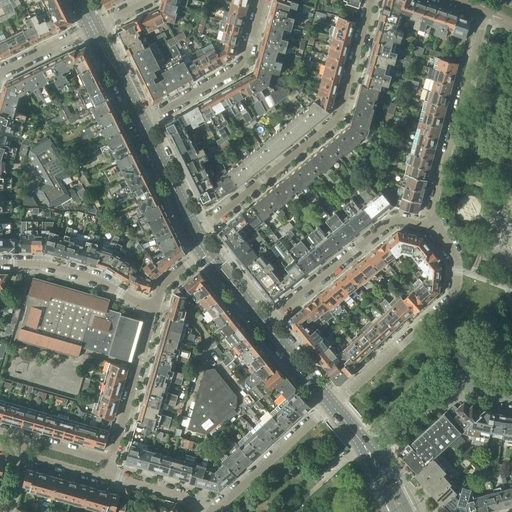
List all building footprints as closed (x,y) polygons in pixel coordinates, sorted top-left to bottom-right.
[(52,19),(47,22),(48,24),(69,13),(62,0),(43,0),(52,19)] [(159,9),(166,23),(168,22),(174,24),(179,5),(178,5),(162,0),(159,9)] [(289,0),(273,0),(272,8),(288,12),(290,6),(297,9),(298,3),(289,0)] [(384,0),(379,19),(397,24),(400,15),(398,15),(399,12),(403,13),(405,7),(384,0)] [(415,0),(384,0),(405,7),(403,13),(408,14),(406,18),(410,20),(410,19),(410,17),(416,0),(415,0)] [(427,4),(416,0),(410,17),(415,19),(413,27),(419,29),(427,4)] [(14,11),(13,8),(10,3),(0,7),(0,17),(5,15),(14,11)] [(231,4),(229,13),(244,17),(247,8),(231,4)] [(437,7),(427,4),(419,29),(424,30),(426,23),(431,25),(437,7)] [(448,11),(437,7),(431,25),(436,26),(434,34),(439,36),(448,11)] [(272,8),(269,18),(293,25),(294,18),(287,16),(288,12),(272,8)] [(159,9),(150,13),(159,32),(163,30),(161,26),(167,24),(166,23),(159,9)] [(458,14),(448,11),(439,36),(445,37),(447,30),(452,32),(451,35),(458,14)] [(30,15),(42,39),(53,34),(48,24),(47,22),(45,18),(39,21),(35,12),(30,15)] [(316,12),(313,21),(319,23),(324,24),(326,15),(326,14),(325,14),(316,12)] [(48,24),(53,34),(72,25),(73,22),(69,13),(48,24)] [(141,17),(147,29),(149,33),(154,30),(156,34),(159,32),(150,13),(141,17)] [(229,13),(226,23),(242,27),(244,17),(229,13)] [(471,19),(458,14),(451,35),(456,36),(457,34),(466,37),(471,19)] [(23,28),(30,45),(42,39),(30,15),(24,17),(28,26),(23,28)] [(199,24),(205,26),(207,16),(202,15),(199,24)] [(338,16),(335,27),(351,31),(354,22),(338,16)] [(118,31),(122,40),(147,29),(141,17),(119,28),(118,31)] [(269,18),(266,30),(282,34),(284,28),(291,30),(293,25),(269,18)] [(379,19),(376,31),(401,38),(403,32),(395,29),(397,24),(379,19)] [(219,31),(224,33),(239,37),(242,27),(226,23),(221,22),(219,31)] [(329,35),(333,36),(349,41),(351,31),(335,27),(332,26),(331,28),(329,29),(329,31),(330,33),(329,35)] [(15,34),(22,49),(30,45),(23,28),(22,29),(23,30),(15,34)] [(122,40),(130,56),(149,46),(145,38),(150,35),(149,33),(147,29),(122,40)] [(266,30),(263,41),(287,46),(288,40),(281,38),(282,34),(266,30)] [(376,31),(373,41),(396,47),(397,42),(400,43),(401,38),(376,31)] [(173,38),(176,43),(185,38),(182,33),(173,38)] [(221,42),(223,42),(236,46),(239,37),(224,33),(221,42)] [(6,39),(13,53),(22,49),(15,34),(6,39)] [(163,39),(161,35),(152,39),(154,43),(163,39)] [(333,36),(330,46),(346,51),(349,41),(333,36)] [(142,80),(170,67),(184,60),(177,49),(174,45),(170,48),(164,38),(163,39),(154,43),(149,46),(130,56),(142,80)] [(0,49),(4,58),(13,53),(6,39),(0,41),(0,49)] [(263,41),(260,51),(276,56),(278,50),(285,52),(287,46),(263,41)] [(374,48),(372,53),(396,59),(399,48),(396,47),(373,41),(372,45),(374,48)] [(217,46),(214,48),(222,64),(233,57),(236,46),(223,42),(222,46),(219,48),(217,46)] [(203,51),(204,54),(213,69),(222,64),(214,48),(212,45),(203,51)] [(74,71),(77,70),(84,66),(81,60),(90,56),(85,47),(83,46),(62,56),(70,72),(71,73),(74,71)] [(330,46),(328,56),(343,60),(346,51),(330,46)] [(260,51),(257,62),(281,69),(282,62),(275,60),(276,56),(260,51)] [(368,62),(368,64),(390,69),(392,63),(394,64),(396,59),(372,53),(372,56),(369,57),(368,61),(369,62),(368,62)] [(204,54),(195,59),(204,74),(213,69),(204,54)] [(65,74),(70,72),(62,56),(52,61),(64,86),(69,83),(68,80),(65,74)] [(79,76),(84,85),(93,80),(100,77),(90,56),(81,60),(84,66),(77,70),(79,76)] [(328,56),(325,65),(341,70),(343,60),(328,56)] [(189,57),(184,60),(186,65),(185,65),(194,80),(204,74),(195,59),(191,61),(189,57)] [(433,65),(432,68),(454,75),(456,70),(457,69),(458,66),(457,65),(457,64),(439,58),(437,58),(435,57),(433,65)] [(170,67),(173,73),(181,87),(194,80),(185,65),(186,65),(184,60),(170,67)] [(59,88),(64,86),(52,61),(41,66),(49,82),(54,79),(59,88)] [(257,62),(254,73),(268,86),(269,84),(272,72),(279,74),(281,69),(257,62)] [(368,70),(366,75),(390,81),(391,75),(389,74),(390,69),(368,64),(369,64),(367,64),(366,67),(368,70)] [(325,65),(322,75),(338,79),(341,70),(325,65)] [(44,84),(49,82),(41,66),(31,71),(44,97),(47,102),(52,100),(44,84)] [(142,80),(145,88),(159,80),(173,73),(170,67),(142,80)] [(426,78),(430,79),(452,86),(453,80),(454,80),(455,76),(454,75),(432,68),(429,68),(426,78)] [(31,71),(21,76),(29,92),(34,89),(39,100),(44,97),(31,71)] [(298,73),(292,71),(290,71),(289,77),(296,79),(298,73)] [(159,80),(145,88),(153,103),(176,90),(181,87),(173,73),(159,80)] [(254,73),(246,77),(265,112),(273,106),(287,96),(275,92),(268,86),(254,73)] [(321,80),(320,85),(336,89),(338,79),(322,75),(321,80)] [(363,80),(361,85),(379,90),(385,91),(386,86),(388,86),(390,81),(366,75),(365,78),(363,80)] [(12,80),(5,84),(19,97),(19,96),(29,92),(21,76),(12,80)] [(93,80),(84,85),(86,89),(80,92),(78,94),(80,99),(83,98),(105,88),(102,80),(100,77),(93,80)] [(241,80),(237,83),(245,97),(249,94),(254,102),(255,106),(256,105),(259,111),(259,110),(262,114),(264,113),(265,112),(246,77),(241,80)] [(304,81),(298,79),(297,83),(295,82),(294,88),(302,90),(304,81)] [(428,86),(427,90),(449,96),(450,91),(451,90),(452,87),(451,86),(452,86),(430,79),(428,86)] [(237,83),(227,88),(242,115),(246,123),(252,120),(240,100),(245,97),(237,83)] [(5,84),(0,100),(0,102),(16,107),(19,97),(5,84)] [(275,92),(287,96),(288,95),(290,90),(269,84),(268,86),(275,92)] [(320,85),(317,94),(333,99),(336,89),(320,85)] [(361,85),(358,99),(373,103),(374,99),(377,98),(378,91),(379,90),(361,85)] [(105,88),(83,98),(80,99),(83,104),(85,109),(96,104),(109,98),(110,98),(105,88)] [(227,88),(217,94),(225,108),(230,105),(236,118),(242,115),(227,88)] [(288,95),(287,96),(289,100),(299,93),(296,89),(288,95)] [(427,90),(424,101),(446,107),(447,101),(448,101),(449,98),(448,97),(449,96),(427,90)] [(217,94),(207,100),(226,133),(229,138),(233,135),(227,125),(228,124),(221,110),(225,108),(217,94)] [(315,100),(315,101),(330,112),(333,99),(317,94),(316,99),(315,100)] [(93,112),(96,117),(114,108),(113,108),(114,106),(112,103),(111,103),(109,98),(96,104),(85,109),(71,116),(67,118),(69,123),(85,116),(90,114),(90,113),(93,112)] [(358,99),(354,113),(371,118),(373,110),(372,107),(373,103),(358,99)] [(207,100),(198,105),(205,119),(210,116),(218,130),(219,129),(222,135),(226,133),(207,100)] [(308,108),(306,110),(316,123),(330,112),(315,101),(309,105),(308,108)] [(422,107),(421,111),(425,112),(443,117),(445,112),(446,111),(446,108),(446,107),(424,101),(422,107)] [(0,102),(0,113),(13,117),(13,118),(23,121),(25,121),(27,115),(15,112),(16,107),(0,102)] [(389,104),(387,114),(393,115),(395,105),(396,104),(390,102),(389,104)] [(198,105),(182,114),(187,123),(191,122),(193,127),(206,121),(205,119),(198,105)] [(61,108),(62,109),(67,118),(71,116),(66,106),(65,106),(61,108)] [(273,106),(265,112),(264,113),(267,117),(276,110),(273,106)] [(84,129),(87,135),(119,119),(116,114),(117,113),(116,110),(114,110),(114,108),(96,117),(99,123),(84,129)] [(60,116),(56,118),(58,123),(67,118),(62,109),(57,112),(58,113),(60,116)] [(300,113),(293,118),(305,132),(316,123),(306,110),(302,113),(300,113)] [(425,112),(421,111),(419,118),(419,121),(422,122),(440,127),(442,122),(443,122),(443,119),(443,118),(443,117),(425,112)] [(21,126),(23,121),(13,118),(13,117),(0,113),(0,125),(22,132),(23,126),(21,126)] [(354,113),(351,126),(370,135),(372,129),(369,128),(371,118),(354,113)] [(164,126),(168,135),(175,132),(178,137),(187,132),(184,125),(187,123),(182,114),(165,124),(164,126)] [(46,127),(48,128),(50,127),(58,123),(56,118),(47,122),(46,127)] [(286,125),(283,128),(294,141),(305,132),(293,118),(286,123),(286,125)] [(119,119),(87,135),(80,138),(82,143),(104,133),(106,138),(124,129),(123,128),(124,127),(123,124),(121,124),(119,119)] [(416,128),(416,132),(419,133),(437,138),(439,133),(440,133),(441,130),(440,129),(440,127),(422,122),(419,121),(416,128)] [(240,129),(243,133),(253,126),(250,123),(240,129)] [(0,125),(0,137),(11,141),(13,135),(20,137),(22,132),(0,125)] [(351,126),(341,133),(352,147),(358,143),(361,146),(370,139),(369,138),(370,135),(351,126)] [(277,130),(271,136),(283,150),(294,141),(283,128),(280,131),(277,130)] [(93,158),(97,156),(129,140),(127,135),(127,134),(126,131),(124,131),(124,129),(106,138),(109,143),(94,150),(95,151),(91,152),(93,158)] [(168,135),(177,153),(194,145),(191,140),(196,138),(194,133),(189,136),(187,132),(178,137),(175,132),(168,135)] [(414,139),(413,142),(417,143),(435,149),(436,144),(437,143),(438,140),(437,139),(437,138),(419,133),(416,132),(415,132),(413,138),(414,139)] [(341,133),(329,143),(339,156),(342,153),(345,154),(352,147),(341,133)] [(264,143),(261,146),(271,159),(283,150),(271,136),(264,141),(264,143)] [(0,137),(0,149),(15,154),(17,148),(10,146),(11,141),(0,137)] [(33,155),(41,168),(61,157),(50,139),(48,140),(47,137),(31,146),(32,149),(31,150),(33,154),(33,155)] [(114,154),(116,159),(134,151),(134,149),(134,148),(133,145),(131,145),(129,140),(97,156),(99,161),(114,154)] [(217,147),(220,151),(230,144),(227,140),(217,147)] [(384,152),(386,142),(380,140),(377,150),(384,152)] [(411,150),(410,153),(414,154),(432,160),(433,154),(434,154),(435,151),(434,150),(435,149),(417,143),(413,142),(411,150)] [(329,143),(318,152),(330,166),(336,161),(336,158),(339,156),(329,143)] [(29,146),(23,144),(20,154),(25,156),(29,146)] [(177,153),(182,164),(209,151),(208,149),(206,146),(196,151),(194,145),(177,153)] [(255,148),(249,154),(260,168),(271,159),(261,146),(257,149),(255,148)] [(182,164),(188,175),(204,167),(202,162),(212,157),(210,153),(213,152),(211,148),(208,149),(209,151),(182,164)] [(0,149),(0,160),(1,161),(3,155),(14,159),(15,154),(0,149)] [(104,171),(107,177),(139,161),(137,156),(138,155),(136,152),(135,151),(134,151),(116,159),(119,165),(104,171)] [(318,152),(307,161),(317,174),(320,172),(322,172),(330,166),(318,152)] [(414,154),(410,153),(408,153),(405,163),(407,164),(429,170),(430,165),(431,164),(432,161),(431,160),(432,160),(414,154)] [(242,161),(239,164),(249,177),(260,168),(249,154),(242,159),(242,161)] [(373,163),(371,165),(378,167),(382,168),(385,158),(389,159),(390,155),(384,154),(383,158),(380,157),(373,163)] [(368,156),(362,162),(367,167),(373,162),(368,156)] [(49,182),(51,185),(51,186),(60,180),(71,174),(61,157),(41,168),(49,182)] [(124,175),(126,180),(144,172),(144,170),(144,169),(143,166),(141,165),(139,161),(107,177),(110,182),(124,175)] [(317,174),(307,161),(296,170),(307,184),(313,179),(313,177),(317,174)] [(226,172),(227,172),(237,186),(249,177),(239,164),(236,167),(233,166),(226,172)] [(407,164),(404,175),(426,181),(427,175),(428,175),(429,172),(428,171),(429,170),(407,164)] [(378,167),(371,165),(363,171),(367,176),(376,169),(376,168),(378,167)] [(188,175),(197,194),(204,191),(202,186),(211,181),(209,176),(214,174),(211,169),(207,172),(204,167),(188,175)] [(302,188),(307,184),(296,170),(288,176),(284,179),(284,180),(294,192),(295,191),(298,196),(303,192),(301,189),(302,188)] [(82,171),(75,174),(78,178),(79,179),(84,188),(90,185),(84,174),(82,171)] [(109,188),(114,199),(149,182),(147,177),(148,176),(146,173),(145,172),(144,172),(126,180),(129,185),(121,189),(119,184),(109,188)] [(219,185),(218,186),(222,195),(231,190),(237,186),(227,172),(215,178),(219,185)] [(400,179),(399,184),(423,191),(424,186),(426,185),(426,183),(426,182),(426,181),(404,175),(402,180),(400,179)] [(284,179),(274,188),(285,202),(291,197),(292,194),(294,192),(284,180),(284,179)] [(51,186),(51,185),(40,191),(40,192),(37,194),(41,201),(44,199),(49,206),(52,204),(54,208),(76,195),(74,190),(70,189),(67,191),(60,180),(51,186)] [(204,191),(197,194),(201,203),(204,204),(222,195),(218,186),(214,187),(211,181),(202,186),(204,191)] [(134,196),(137,201),(155,193),(154,191),(155,190),(153,187),(152,186),(149,182),(114,199),(116,204),(134,196)] [(397,195),(399,195),(420,202),(421,200),(422,200),(423,197),(422,196),(423,191),(399,184),(398,189),(397,195)] [(370,185),(365,189),(384,212),(392,205),(387,199),(382,193),(378,196),(370,185)] [(274,188),(262,197),(273,209),(276,207),(278,207),(285,202),(274,188)] [(333,194),(329,189),(325,193),(329,198),(333,194)] [(368,204),(365,207),(375,219),(384,212),(365,189),(360,193),(368,204)] [(127,218),(143,211),(161,202),(157,194),(155,193),(137,201),(139,206),(125,213),(127,218)] [(24,195),(23,205),(38,206),(32,196),(24,195)] [(420,202),(399,195),(398,199),(396,206),(418,213),(419,208),(420,202)] [(262,197),(252,205),(263,219),(269,214),(270,212),(273,209),(262,197)] [(353,199),(347,203),(366,226),(375,219),(365,207),(361,210),(353,199)] [(88,212),(94,214),(95,214),(97,210),(92,202),(91,202),(86,205),(87,206),(86,207),(88,212)] [(138,219),(140,225),(166,213),(161,202),(143,211),(146,215),(138,219)] [(351,218),(347,221),(358,233),(366,226),(347,203),(343,207),(351,218)] [(312,204),(308,207),(312,212),(316,209),(312,204)] [(242,213),(248,221),(252,225),(253,227),(257,231),(266,224),(263,219),(252,205),(242,213)] [(325,209),(322,205),(316,210),(319,214),(325,209)] [(312,212),(308,207),(303,211),(307,216),(312,212)] [(151,227),(153,231),(171,223),(166,213),(140,225),(143,231),(151,227)] [(216,234),(223,241),(237,230),(243,225),(248,221),(242,213),(236,218),(226,226),(216,234)] [(336,213),(330,217),(349,240),(358,233),(347,221),(344,223),(336,213)] [(103,224),(106,223),(103,220),(100,215),(98,223),(103,224)] [(334,232),(330,235),(340,247),(349,240),(330,217),(325,221),(334,232)] [(252,225),(248,221),(243,225),(246,229),(252,225)] [(290,221),(285,225),(289,230),(294,227),(290,221)] [(20,251),(32,251),(32,222),(27,222),(26,234),(20,233),(20,239),(20,251)] [(32,251),(42,251),(42,234),(37,234),(37,222),(32,222),(32,251)] [(45,251),(52,253),(58,235),(49,232),(49,222),(43,222),(42,234),(42,251),(45,251)] [(149,239),(152,245),(176,233),(171,223),(153,231),(156,236),(149,239)] [(285,225),(274,234),(279,240),(283,236),(286,234),(285,233),(289,230),(285,225)] [(318,226),(314,230),(333,253),(340,247),(330,235),(327,237),(318,226)] [(52,253),(64,257),(72,229),(67,227),(64,238),(59,237),(59,235),(58,235),(52,253)] [(64,257),(75,260),(82,234),(77,233),(77,230),(72,229),(64,257)] [(223,241),(230,251),(244,239),(237,230),(223,241)] [(287,233),(291,238),(293,241),(297,238),(294,235),(290,230),(287,233)] [(317,246),(314,248),(323,261),(333,253),(314,230),(308,235),(317,246)] [(263,239),(265,241),(272,249),(281,242),(279,240),(274,234),(272,231),(263,239)] [(398,232),(385,242),(396,256),(402,252),(405,252),(410,235),(398,232)] [(75,260),(86,263),(94,235),(89,233),(88,236),(82,234),(75,260)] [(162,248),(163,252),(181,244),(176,233),(152,245),(155,251),(162,248)] [(96,266),(97,266),(104,238),(94,235),(86,263),(96,266)] [(411,254),(418,262),(432,251),(422,239),(410,235),(405,252),(411,254)] [(106,269),(117,243),(118,241),(119,238),(114,237),(112,241),(111,241),(112,239),(105,237),(104,238),(97,266),(106,269)] [(301,240),(307,248),(311,245),(305,237),(301,240)] [(0,250),(20,251),(20,239),(0,238),(0,250)] [(230,251),(237,259),(251,248),(244,239),(230,251)] [(301,240),(296,244),(315,268),(323,261),(314,248),(310,251),(307,248),(301,240)] [(287,269),(289,272),(297,282),(307,274),(293,257),(290,254),(282,244),(281,242),(272,249),(281,262),(284,265),(287,269)] [(385,242),(376,249),(391,266),(396,261),(394,258),(396,256),(385,242)] [(106,269),(114,274),(123,258),(124,256),(119,253),(122,245),(117,243),(106,269)] [(159,254),(152,258),(162,271),(185,252),(181,244),(163,252),(159,254)] [(296,255),(293,257),(307,274),(315,268),(296,244),(291,248),(296,255)] [(240,264),(244,268),(260,255),(258,256),(251,248),(237,259),(240,264)] [(376,249),(367,257),(378,271),(382,268),(385,271),(391,266),(376,249)] [(418,262),(425,271),(436,261),(438,259),(432,251),(418,262)] [(144,260),(140,269),(143,273),(146,271),(153,279),(162,271),(152,258),(148,254),(147,254),(145,256),(143,259),(144,260)] [(244,268),(256,282),(264,275),(260,269),(267,263),(260,255),(244,268)] [(367,257),(357,265),(371,282),(377,277),(374,274),(378,271),(367,257)] [(123,279),(132,285),(138,275),(135,272),(138,267),(123,258),(114,274),(123,279)] [(256,282),(263,291),(279,278),(271,269),(274,267),(269,261),(267,263),(260,269),(264,275),(256,282)] [(406,261),(403,264),(408,270),(412,267),(406,261)] [(429,273),(428,278),(440,279),(441,275),(440,274),(440,266),(436,261),(425,271),(427,273),(429,273)] [(408,270),(403,264),(399,266),(404,273),(408,270)] [(357,265),(347,273),(358,287),(363,283),(365,286),(371,282),(357,265)] [(138,275),(132,285),(147,294),(149,293),(153,279),(146,271),(143,273),(140,269),(138,267),(135,272),(138,275)] [(189,280),(197,289),(207,281),(199,272),(189,280)] [(279,278),(263,291),(270,301),(274,301),(297,282),(289,272),(283,276),(285,277),(281,281),(279,278)] [(347,273),(337,281),(351,298),(357,293),(355,290),(358,287),(347,273)] [(0,274),(0,287),(3,288),(5,289),(8,279),(14,280),(15,276),(7,275),(0,274)] [(389,277),(385,280),(389,285),(393,282),(389,277)] [(141,321),(120,315),(120,316),(113,314),(114,311),(107,309),(110,300),(33,278),(32,281),(28,294),(30,295),(29,300),(30,301),(29,306),(27,305),(17,340),(78,358),(79,354),(82,345),(109,353),(109,354),(129,360),(141,321)] [(427,278),(422,282),(434,295),(438,291),(439,284),(440,283),(440,279),(428,278),(427,278)] [(410,288),(411,289),(424,304),(430,299),(431,299),(434,297),(435,296),(434,295),(422,282),(419,279),(414,284),(412,285),(411,283),(407,286),(410,288)] [(184,298),(193,292),(197,289),(189,280),(180,287),(185,295),(184,298)] [(389,285),(385,280),(380,284),(384,289),(389,285)] [(192,297),(197,303),(214,290),(213,289),(213,287),(212,285),(210,285),(207,281),(197,289),(193,292),(195,294),(192,297)] [(337,281),(328,288),(329,290),(339,303),(343,299),(346,302),(351,298),(337,281)] [(184,299),(184,298),(185,295),(180,287),(174,292),(169,308),(182,311),(183,308),(185,300),(184,300),(184,299)] [(339,303),(329,290),(328,288),(323,292),(318,296),(332,313),(338,309),(341,306),(339,303)] [(424,304),(411,289),(406,294),(407,296),(403,299),(415,313),(416,312),(417,312),(419,310),(419,309),(424,304)] [(204,306),(207,309),(220,298),(218,295),(218,293),(216,290),(214,291),(214,290),(197,303),(201,308),(204,306)] [(368,291),(365,294),(370,300),(373,298),(368,291)] [(370,300),(365,294),(361,296),(366,303),(370,300)] [(318,296),(311,301),(327,321),(334,315),(332,313),(318,296)] [(395,300),(390,304),(403,320),(408,316),(409,317),(410,317),(411,317),(411,316),(415,313),(403,299),(401,297),(396,301),(395,300)] [(224,302),(220,298),(207,309),(209,311),(209,312),(206,315),(211,320),(228,307),(227,306),(227,304),(226,302),(224,302)] [(386,311),(381,315),(393,328),(395,327),(396,327),(398,326),(398,324),(403,320),(390,304),(385,299),(380,303),(385,309),(386,311)] [(311,301),(304,308),(313,319),(314,320),(318,317),(326,327),(329,324),(327,321),(311,301)] [(218,323),(221,327),(235,316),(232,312),(232,310),(230,308),(228,308),(228,307),(211,320),(215,326),(218,323)] [(186,312),(182,311),(169,308),(167,316),(184,321),(184,320),(186,312)] [(288,323),(292,328),(300,322),(303,326),(313,319),(304,308),(288,320),(288,323)] [(380,314),(371,322),(384,337),(390,332),(391,332),(393,330),(393,329),(393,328),(381,315),(380,314)] [(220,332),(225,337),(242,323),(239,320),(238,321),(237,319),(238,318),(236,315),(235,316),(221,327),(223,329),(220,332)] [(11,323),(11,324),(15,325),(15,324),(16,324),(18,319),(13,317),(13,318),(6,316),(4,321),(11,323)] [(183,326),(184,321),(167,316),(166,321),(167,323),(165,327),(190,334),(191,329),(183,326)] [(292,328),(303,341),(314,331),(311,328),(309,329),(306,326),(305,327),(303,326),(300,322),(292,328)] [(367,328),(363,332),(375,346),(376,345),(377,345),(379,343),(379,342),(384,337),(371,322),(366,327),(367,328)] [(231,346),(234,344),(248,333),(246,329),(246,328),(244,325),(242,325),(242,324),(242,323),(225,337),(224,338),(231,346)] [(6,327),(4,332),(10,334),(12,335),(14,329),(15,325),(11,324),(10,327),(6,327)] [(341,328),(338,324),(332,328),(336,333),(341,328)] [(162,332),(161,335),(162,337),(162,338),(178,342),(180,337),(192,341),(193,341),(195,335),(194,335),(190,334),(165,327),(164,332),(162,332)] [(303,341),(310,350),(323,339),(323,338),(319,333),(320,332),(317,328),(314,331),(303,341)] [(357,335),(352,340),(365,355),(370,350),(372,350),(374,348),(374,346),(375,346),(363,332),(358,337),(357,335)] [(222,361),(226,366),(232,361),(239,355),(256,342),(255,341),(256,340),(253,336),(252,337),(248,333),(234,344),(231,346),(223,353),(226,358),(222,361)] [(176,348),(178,342),(162,338),(162,339),(160,340),(159,343),(160,344),(159,348),(188,357),(190,352),(176,348)] [(310,350),(316,358),(331,345),(328,342),(327,343),(323,339),(310,350)] [(348,346),(343,350),(358,366),(362,363),(362,362),(363,361),(362,361),(362,360),(361,358),(365,355),(352,340),(346,344),(348,346)] [(323,366),(335,357),(343,350),(336,341),(331,345),(316,358),(323,366)] [(226,366),(233,375),(246,364),(262,350),(260,347),(261,347),(257,342),(256,342),(239,355),(242,360),(239,362),(241,363),(237,367),(232,361),(226,366)] [(216,344),(211,348),(214,351),(218,357),(223,353),(218,347),(216,344)] [(187,362),(188,357),(159,348),(158,353),(156,354),(155,357),(156,359),(172,364),(173,359),(187,362)] [(262,350),(246,364),(253,373),(270,359),(269,359),(270,357),(268,354),(266,355),(263,351),(262,350)] [(343,350),(335,357),(343,366),(340,368),(340,370),(347,377),(358,366),(343,350)] [(335,357),(323,366),(336,383),(340,383),(347,377),(340,370),(340,368),(343,366),(335,357)] [(170,370),(172,364),(156,359),(155,360),(156,360),(154,361),(153,365),(154,366),(153,370),(182,379),(184,374),(170,370)] [(261,376),(263,379),(277,368),(274,365),(275,364),(271,359),(270,360),(270,359),(253,373),(257,379),(261,376)] [(110,362),(107,373),(124,378),(127,367),(110,362)] [(251,389),(260,399),(263,396),(266,393),(272,389),(275,386),(274,385),(284,377),(277,368),(263,379),(251,389)] [(190,429),(206,433),(235,407),(236,397),(214,369),(206,370),(190,429)] [(150,381),(149,381),(166,386),(169,387),(170,381),(181,384),(182,379),(153,370),(151,375),(150,376),(149,379),(150,381)] [(107,373),(104,383),(121,388),(124,378),(107,373)] [(275,386),(281,392),(291,383),(285,376),(284,377),(274,385),(275,386)] [(244,380),(240,383),(247,392),(251,389),(244,380)] [(166,386),(149,381),(150,382),(148,383),(147,386),(148,388),(147,392),(176,400),(177,395),(167,393),(169,387),(166,386)] [(104,383),(101,393),(119,398),(121,388),(104,383)] [(281,392),(286,398),(288,401),(298,392),(291,383),(281,392)] [(174,406),(176,400),(147,392),(145,397),(144,398),(143,401),(144,403),(143,403),(159,408),(161,402),(174,406)] [(298,392),(288,401),(301,414),(304,412),(305,412),(310,407),(302,398),(298,392)] [(101,393),(98,403),(116,408),(119,398),(101,393)] [(281,403),(278,406),(293,422),(297,419),(298,419),(300,417),(300,415),(301,414),(288,401),(286,398),(281,403)] [(255,404),(260,410),(263,407),(258,400),(255,403),(255,404)] [(2,420),(12,423),(17,405),(7,402),(2,420)] [(91,412),(95,413),(113,419),(116,408),(98,403),(94,402),(91,412)] [(158,413),(159,408),(143,403),(143,404),(141,405),(141,408),(142,410),(140,414),(170,422),(171,417),(158,413)] [(454,418),(464,429),(465,429),(465,430),(485,411),(481,410),(476,408),(474,410),(472,407),(469,410),(464,404),(462,405),(460,405),(458,407),(458,409),(457,409),(455,407),(450,411),(456,417),(454,418)] [(12,423),(23,426),(28,408),(17,405),(12,423)] [(278,406),(270,413),(285,429),(286,429),(287,429),(289,427),(289,425),(293,422),(278,406)] [(23,426),(33,429),(38,411),(28,408),(23,426)] [(247,411),(252,417),(255,414),(250,408),(247,411)] [(33,429),(43,431),(48,414),(38,411),(33,429)] [(465,429),(464,429),(461,432),(461,433),(472,435),(471,443),(486,447),(488,439),(494,413),(489,412),(485,411),(465,430),(465,429)] [(441,417),(449,426),(453,423),(455,422),(446,412),(441,417)] [(261,421),(276,437),(277,436),(278,436),(281,434),(281,433),(285,429),(270,413),(267,416),(261,421)] [(494,413),(488,439),(489,439),(490,436),(502,438),(502,433),(505,417),(503,415),(500,415),(498,416),(494,415),(495,414),(494,413)] [(43,431),(53,435),(59,417),(48,414),(43,431)] [(59,417),(53,435),(63,437),(68,419),(69,417),(59,414),(59,417)] [(168,427),(170,422),(140,414),(139,419),(137,419),(136,425),(143,427),(147,428),(151,429),(153,430),(155,424),(168,427)] [(501,440),(511,440),(511,416),(510,418),(505,417),(502,433),(502,438),(501,440)] [(441,417),(416,439),(433,458),(451,442),(459,434),(461,433),(461,432),(453,423),(449,426),(441,417)] [(63,437),(74,440),(79,422),(68,419),(63,437)] [(253,428),(269,444),(270,444),(273,442),(273,440),(276,437),(261,421),(259,423),(258,423),(253,428)] [(74,440),(83,443),(89,425),(79,422),(74,440)] [(83,443),(94,446),(98,428),(89,425),(83,443)] [(98,428),(94,446),(104,449),(109,431),(98,428)] [(250,430),(245,435),(260,452),(261,451),(262,452),(264,449),(264,448),(269,444),(253,428),(251,431),(250,430)] [(459,434),(451,442),(456,448),(464,441),(459,434)] [(245,435),(237,443),(252,460),(253,459),(254,459),(256,457),(256,456),(260,452),(245,435)] [(216,439),(209,446),(210,448),(218,440),(216,439)] [(415,474),(416,474),(433,458),(416,439),(412,443),(410,445),(408,443),(404,447),(405,448),(400,452),(404,456),(402,458),(413,470),(416,473),(415,474)] [(132,464),(136,465),(142,444),(131,441),(125,462),(126,463),(127,464),(130,465),(132,464)] [(227,449),(231,454),(243,467),(244,467),(245,467),(248,465),(248,463),(252,460),(237,443),(236,442),(227,449)] [(146,468),(148,469),(152,451),(146,450),(148,445),(142,444),(136,465),(141,467),(142,468),(145,469),(146,468)] [(153,470),(158,472),(163,454),(152,451),(148,469),(148,470),(152,471),(153,470)] [(199,485),(205,487),(208,478),(203,477),(205,469),(209,456),(209,455),(205,453),(204,455),(201,465),(194,463),(189,481),(189,482),(199,485)] [(220,458),(223,461),(235,475),(236,474),(237,474),(239,472),(239,471),(243,467),(231,454),(228,456),(225,453),(220,458)] [(167,474),(168,475),(173,457),(163,454),(158,472),(162,473),(163,474),(166,475),(167,474)] [(189,481),(194,463),(196,457),(186,455),(184,460),(179,478),(183,479),(184,480),(187,481),(189,480),(189,481)] [(174,476),(179,478),(184,460),(173,457),(168,475),(169,475),(170,476),(173,477),(174,476)] [(421,480),(426,486),(444,470),(433,458),(416,474),(421,480)] [(236,475),(235,475),(223,461),(222,462),(224,463),(218,468),(214,467),(213,470),(213,472),(217,473),(216,477),(223,478),(227,483),(236,475)] [(22,489),(35,492),(41,472),(28,469),(24,481),(22,489)] [(208,478),(205,487),(219,491),(227,483),(223,478),(216,477),(217,473),(213,472),(205,469),(203,477),(208,478)] [(426,486),(435,496),(453,480),(446,471),(446,472),(444,470),(426,486)] [(35,492),(51,497),(57,477),(41,472),(35,492)] [(51,497),(68,502),(74,482),(57,477),(51,497)] [(441,503),(443,504),(455,493),(455,492),(460,488),(453,480),(435,496),(439,500),(441,503)] [(68,502),(84,507),(90,487),(74,482),(68,502)] [(455,493),(443,504),(448,511),(449,511),(476,511),(473,498),(470,485),(465,483),(460,488),(455,492),(455,493)] [(84,507),(101,511),(107,492),(90,487),(84,507)] [(493,489),(494,492),(499,509),(509,506),(505,490),(501,491),(500,487),(493,489)] [(107,492),(101,511),(102,511),(114,511),(119,495),(107,492)] [(494,492),(484,495),(488,511),(499,509),(494,492)] [(480,496),(473,498),(476,511),(487,511),(488,511),(484,495),(480,496)] [(166,509),(166,510),(167,511),(185,511),(177,503),(168,511),(166,509)]
